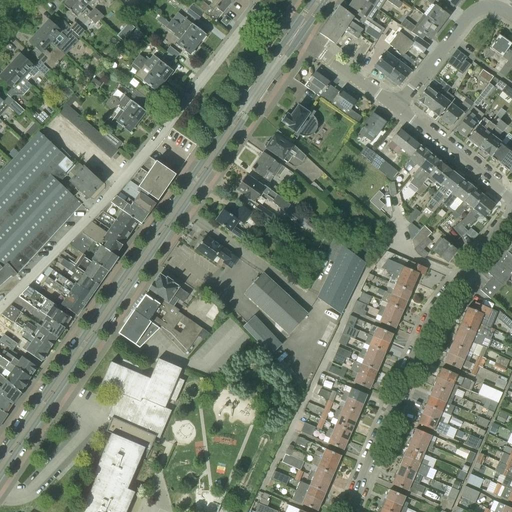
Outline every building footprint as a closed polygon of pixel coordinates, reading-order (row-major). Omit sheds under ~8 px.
[(85,8),(76,0),(66,0),(67,1),(63,5),(70,12),(68,14),(74,20),(85,8)] [(223,0),(215,10),(209,6),(203,12),(216,23),(231,5),(234,0),(223,0)] [(213,0),(209,6),(215,10),(223,0),(213,0)] [(353,0),(349,7),(367,18),(374,7),(362,0),(353,0)] [(402,3),(397,0),(384,0),(385,0),(385,1),(398,9),(401,5),(402,3)] [(198,7),(203,12),(209,6),(203,1),(201,4),(198,7)] [(187,13),(198,22),(203,15),(193,6),(187,13)] [(331,17),(338,21),(346,27),(346,26),(360,35),(363,30),(350,21),(353,16),(339,6),(331,17)] [(448,17),(434,6),(426,16),(440,27),(448,17)] [(90,13),(99,21),(103,16),(94,8),(90,13)] [(99,21),(90,13),(86,17),(95,25),(99,21)] [(190,56),(198,45),(169,23),(160,16),(157,20),(166,27),(165,28),(166,28),(165,30),(179,40),(175,45),(190,56)] [(221,21),(226,26),(231,21),(225,16),(221,21)] [(440,27),(426,16),(417,28),(431,39),(440,27)] [(346,27),(338,21),(331,17),(319,34),(334,44),(344,30),(353,37),(353,36),(357,39),(360,35),(346,26),(346,27)] [(39,32),(65,56),(78,41),(71,35),(73,33),(68,29),(67,27),(58,19),(52,24),(49,21),(39,32)] [(169,23),(198,45),(206,35),(186,20),(181,26),(172,19),(169,23)] [(415,27),(414,27),(404,19),(400,26),(411,33),(415,27)] [(368,27),(377,33),(380,35),(384,30),(372,21),(371,21),(368,27)] [(68,29),(73,33),(79,38),(85,32),(75,22),(68,29)] [(29,42),(42,54),(44,56),(39,61),(43,65),(45,63),(52,70),(65,56),(39,32),(29,42)] [(126,37),(120,32),(117,36),(122,41),(126,37)] [(413,43),(399,32),(389,45),(395,50),(396,51),(403,56),(404,55),(411,46),(413,43)] [(498,63),(494,70),(499,73),(506,63),(511,54),(511,52),(508,50),(511,44),(499,35),(489,48),(495,53),(492,58),(498,63)] [(412,74),(422,61),(426,56),(423,54),(429,45),(418,37),(413,43),(411,46),(419,51),(413,59),(410,59),(404,55),(403,56),(400,60),(387,77),(398,86),(405,76),(406,78),(410,72),(412,74)] [(180,55),(172,49),(169,47),(166,52),(168,54),(174,59),(176,60),(180,55)] [(403,56),(396,51),(393,54),(387,50),(374,68),(387,77),(400,60),(403,56)] [(467,58),(456,50),(451,56),(451,57),(462,64),(464,61),(467,58)] [(169,65),(174,59),(168,54),(163,60),(169,65)] [(499,73),(505,77),(511,67),(511,54),(506,63),(499,73)] [(10,66),(27,82),(32,77),(34,78),(39,72),(38,71),(20,55),(10,66)] [(139,55),(135,60),(164,82),(173,71),(158,60),(153,56),(150,60),(146,57),(144,59),(139,55)] [(451,57),(451,56),(446,63),(457,71),(462,64),(451,57)] [(135,60),(132,64),(133,64),(140,70),(137,73),(135,76),(142,81),(157,92),(164,82),(135,60)] [(470,65),(464,61),(462,64),(457,71),(462,75),(470,65)] [(27,82),(10,66),(0,76),(0,77),(16,93),(21,93),(29,84),(27,82)] [(320,97),(325,101),(333,91),(328,87),(331,84),(315,72),(308,82),(312,85),(308,89),(320,97)] [(101,84),(93,78),(89,84),(97,90),(101,84)] [(439,85),(432,80),(417,100),(419,102),(418,103),(421,105),(423,104),(428,108),(446,85),(446,84),(442,81),(439,85)] [(473,104),(477,107),(483,100),(493,88),(489,84),(473,104)] [(452,100),(446,95),(445,95),(450,88),(446,85),(428,108),(434,113),(433,115),(436,117),(438,116),(439,117),(450,103),(452,100)] [(61,92),(68,98),(73,93),(67,86),(61,92)] [(149,93),(141,87),(140,86),(136,91),(145,98),(149,93)] [(501,92),(505,95),(510,89),(506,86),(501,92)] [(333,91),(325,101),(346,116),(346,115),(357,124),(361,118),(350,110),(356,102),(340,90),(338,94),(333,91)] [(143,107),(148,100),(136,91),(131,98),(143,107)] [(75,95),(66,104),(70,108),(78,98),(75,95)] [(112,96),(108,100),(138,123),(146,112),(132,101),(125,96),(120,102),(112,96)] [(0,117),(8,108),(7,107),(5,105),(6,105),(0,99),(0,117)] [(464,115),(473,104),(466,99),(461,104),(455,99),(440,118),(443,120),(442,122),(446,124),(446,123),(451,127),(457,118),(458,119),(462,114),(464,115)] [(121,131),(123,128),(130,134),(138,123),(108,100),(105,105),(114,112),(114,113),(117,115),(110,123),(121,131)] [(7,107),(8,108),(18,117),(24,111),(13,101),(7,107)] [(66,104),(58,112),(63,117),(71,108),(70,108),(66,104)] [(288,127),(295,132),(292,136),(296,140),(299,136),(302,137),(304,137),(306,137),(308,137),(310,136),(312,135),(315,133),(316,131),(316,128),(317,126),(317,123),(316,120),(315,118),(313,116),(315,112),(311,109),(310,110),(306,107),(304,110),(298,106),(290,117),(287,114),(287,115),(283,116),(281,118),(282,122),(288,127)] [(466,138),(478,122),(483,115),(474,107),(473,108),(469,113),(455,130),(466,138)] [(71,108),(63,117),(68,121),(75,113),(71,108)] [(38,115),(35,112),(30,116),(43,128),(51,120),(42,112),(38,115)] [(75,113),(68,121),(73,125),(80,117),(75,113)] [(374,139),(385,123),(373,114),(358,136),(362,139),(366,134),(374,139)] [(490,123),(488,122),(484,118),(479,124),(467,139),(469,140),(468,142),(472,145),(474,144),(479,147),(499,120),(495,116),(490,123)] [(80,117),(73,125),(77,129),(85,121),(80,117)] [(494,138),(497,133),(499,135),(504,129),(509,133),(511,128),(511,119),(508,123),(506,125),(499,120),(479,147),(484,151),(483,154),(487,157),(489,156),(490,157),(501,144),(494,138)] [(85,121),(77,129),(82,133),(90,125),(85,121)] [(31,127),(36,132),(39,128),(34,124),(31,127)] [(90,125),(82,133),(87,138),(94,129),(90,125)] [(94,129),(87,138),(92,142),(99,134),(94,129)] [(410,138),(400,129),(390,141),(400,150),(410,138)] [(102,136),(104,138),(109,142),(113,146),(117,149),(122,144),(107,131),(102,136)] [(287,163),(292,157),(287,154),(290,151),(296,155),(294,157),(302,162),(306,157),(278,131),(269,144),(268,143),(267,143),(266,144),(265,144),(265,145),(265,146),(265,147),(266,149),(287,163)] [(59,183),(70,172),(76,166),(39,132),(0,173),(0,265),(2,268),(7,263),(17,275),(82,205),(74,197),(59,183)] [(99,134),(92,142),(96,146),(104,138),(102,136),(99,134)] [(500,164),(511,147),(511,137),(505,147),(501,144),(490,157),(491,158),(492,160),(494,162),(496,161),(500,164)] [(104,138),(96,146),(101,150),(109,142),(104,138)] [(410,138),(400,150),(410,158),(420,146),(410,138)] [(109,142),(101,150),(106,155),(113,146),(109,142)] [(106,155),(111,159),(118,150),(117,149),(113,146),(106,155)] [(419,168),(430,154),(420,146),(410,158),(403,167),(404,171),(408,175),(416,165),(419,168)] [(511,147),(500,164),(503,166),(504,169),(506,171),(508,171),(509,171),(511,167),(511,147)] [(377,155),(372,151),(365,160),(370,164),(377,155)] [(264,179),(268,173),(275,178),(283,166),(263,152),(251,168),(250,169),(264,179)] [(440,162),(430,154),(419,168),(412,177),(418,182),(425,173),(429,175),(440,162)] [(377,155),(370,164),(374,167),(381,159),(377,155)] [(133,178),(130,182),(157,201),(175,175),(149,157),(140,169),(133,178)] [(378,170),(385,162),(381,159),(374,167),(378,170)] [(390,166),(386,162),(379,171),(383,175),(390,166)] [(440,162),(429,175),(422,185),(422,184),(415,193),(420,196),(427,188),(431,183),(433,184),(435,183),(441,188),(453,172),(448,169),(448,167),(445,165),(444,165),(440,162)] [(79,163),(76,166),(70,172),(74,176),(68,182),(79,192),(74,197),(82,205),(102,185),(79,163)] [(390,166),(383,175),(387,178),(394,169),(390,166)] [(398,173),(397,172),(394,169),(387,178),(392,182),(398,173)] [(437,204),(443,196),(447,199),(452,193),(462,180),(460,179),(460,177),(457,175),(456,175),(453,172),(441,188),(431,200),(437,204)] [(264,198),(300,224),(305,218),(277,196),(264,186),(263,187),(246,176),(237,190),(243,195),(242,195),(249,200),(250,200),(255,203),(261,193),(264,194),(264,198)] [(442,205),(443,205),(447,209),(453,203),(459,207),(473,189),(472,188),(472,186),(469,183),(467,184),(462,180),(452,193),(447,199),(442,205)] [(324,190),(314,181),(309,187),(318,196),(324,190)] [(119,193),(149,213),(157,201),(130,182),(122,191),(119,193)] [(284,192),(279,189),(274,185),(271,190),(280,197),(284,192)] [(473,209),(483,196),(473,189),(459,207),(456,211),(451,215),(456,219),(468,205),(473,209)] [(369,202),(379,211),(384,206),(379,201),(383,196),(378,191),(369,202)] [(141,225),(141,224),(149,213),(119,193),(116,196),(110,203),(121,211),(137,222),(141,225)] [(483,196),(473,209),(465,218),(459,223),(453,229),(461,238),(468,232),(464,228),(468,224),(470,226),(476,220),(473,218),(477,213),(484,218),(494,205),(483,196)] [(102,212),(131,232),(137,222),(121,211),(110,203),(102,212)] [(223,210),(215,222),(241,239),(244,234),(239,231),(239,230),(235,227),(239,221),(242,216),(247,219),(252,213),(238,203),(230,215),(223,210)] [(273,225),(277,218),(259,206),(254,212),(273,225)] [(415,209),(406,221),(410,225),(411,224),(420,213),(415,209)] [(102,212),(98,216),(111,225),(108,229),(109,230),(125,240),(131,232),(102,212)] [(83,234),(82,233),(115,255),(118,251),(118,252),(126,240),(125,240),(109,230),(106,228),(105,227),(94,220),(100,224),(97,228),(91,224),(87,228),(83,234)] [(331,240),(309,223),(305,227),(327,244),(331,240)] [(408,228),(411,241),(420,231),(411,224),(410,225),(408,228)] [(420,231),(411,241),(413,249),(419,256),(420,257),(424,259),(428,254),(426,253),(423,250),(431,242),(426,237),(431,233),(424,226),(420,231)] [(118,258),(115,255),(82,233),(70,246),(85,256),(108,272),(118,258)] [(196,250),(214,262),(217,257),(223,261),(222,263),(231,269),(238,259),(205,236),(196,250)] [(323,258),(324,259),(334,263),(317,298),(340,314),(365,264),(342,246),(342,247),(333,239),(323,258)] [(457,251),(442,239),(433,251),(448,263),(457,251)] [(322,256),(327,249),(321,244),(316,252),(322,256)] [(511,273),(511,246),(511,247),(488,274),(492,277),(480,291),(490,299),(511,273)] [(387,252),(375,266),(392,273),(415,283),(419,273),(424,276),(427,269),(411,262),(408,269),(395,263),(394,266),(386,263),(389,260),(394,255),(387,252)] [(72,265),(63,259),(76,269),(75,270),(99,285),(108,272),(85,256),(79,264),(77,263),(74,267),(72,265)] [(63,259),(59,265),(73,274),(70,279),(77,284),(92,295),(99,285),(75,270),(76,269),(63,259)] [(0,265),(0,286),(2,285),(11,276),(13,278),(17,275),(7,263),(2,268),(0,265)] [(47,278),(52,271),(48,268),(43,274),(47,278)] [(47,277),(47,278),(55,283),(63,288),(86,304),(92,295),(77,284),(70,279),(62,273),(58,278),(55,283),(47,277)] [(246,295),(289,335),(308,315),(264,273),(246,295)] [(388,282),(411,292),(415,283),(392,273),(388,282)] [(178,300),(183,303),(189,295),(173,284),(174,283),(166,278),(166,279),(159,275),(149,290),(173,307),(178,300)] [(308,291),(313,280),(305,277),(302,283),(301,282),(299,285),(308,291)] [(47,278),(44,282),(66,297),(60,305),(73,314),(77,317),(86,304),(63,288),(55,283),(47,278)] [(407,301),(411,292),(388,282),(388,283),(395,285),(393,290),(388,288),(386,292),(407,301)] [(63,328),(70,318),(54,307),(49,314),(46,312),(48,310),(38,303),(41,297),(28,288),(18,298),(24,302),(33,308),(63,328)] [(407,301),(386,292),(378,289),(376,294),(382,296),(380,301),(382,301),(403,310),(407,301)] [(139,348),(159,329),(184,355),(198,336),(204,340),(209,334),(202,329),(178,312),(179,311),(173,307),(149,290),(145,296),(144,295),(118,334),(139,348)] [(367,305),(371,297),(361,293),(358,301),(367,305)] [(42,328),(57,337),(63,328),(33,308),(24,302),(18,298),(10,306),(20,312),(21,313),(24,309),(41,321),(43,320),(45,321),(42,327),(42,328)] [(366,306),(356,301),(351,312),(364,317),(366,312),(364,311),(366,306)] [(378,311),(399,320),(403,310),(382,301),(378,311)] [(467,308),(463,317),(485,327),(486,325),(485,325),(489,316),(488,316),(490,309),(475,303),(472,310),(467,308)] [(20,312),(10,306),(1,315),(12,323),(13,324),(21,313),(20,312)] [(399,320),(378,311),(376,315),(374,320),(395,329),(399,320)] [(499,319),(510,329),(511,330),(511,321),(504,314),(499,319)] [(350,316),(346,325),(348,326),(353,328),(357,319),(350,316)] [(485,327),(463,317),(459,326),(484,337),(490,339),(494,330),(485,327)] [(243,327),(270,356),(277,349),(250,320),(243,327)] [(42,328),(42,327),(37,324),(35,324),(33,328),(27,323),(22,329),(24,331),(49,348),(50,347),(52,347),(54,344),(53,342),(57,337),(42,328)] [(20,328),(13,324),(10,328),(17,333),(20,328)] [(346,325),(342,334),(344,335),(349,337),(354,340),(358,331),(353,328),(348,326),(346,325)] [(377,327),(376,328),(372,326),(368,335),(373,337),(389,344),(393,334),(377,327)] [(459,326),(455,335),(486,349),(486,348),(481,346),(484,337),(459,326)] [(25,351),(40,362),(41,361),(44,360),(45,358),(45,356),(49,348),(24,331),(21,337),(27,341),(22,349),(25,351)] [(342,334),(338,343),(345,346),(349,337),(344,335),(342,334)] [(0,341),(13,351),(17,344),(3,335),(0,339),(0,341)] [(486,349),(455,335),(451,345),(467,351),(478,356),(482,358),(486,349)] [(369,346),(385,353),(389,344),(373,337),(369,346)] [(447,354),(474,366),(475,363),(469,360),(470,358),(465,356),(467,351),(451,345),(447,354)] [(385,353),(369,346),(367,351),(362,349),(360,353),(381,362),(385,353)] [(335,354),(345,358),(348,359),(351,353),(338,348),(335,354)] [(353,361),(377,371),(381,362),(360,353),(359,353),(355,362),(354,361),(353,361)] [(345,358),(335,354),(332,360),(342,364),(343,364),(345,358)] [(472,370),(470,374),(474,376),(478,367),(474,366),(447,354),(444,363),(460,370),(461,366),(472,370)] [(0,365),(9,371),(9,372),(10,374),(6,381),(20,393),(30,377),(0,356),(0,365)] [(485,359),(482,358),(478,356),(475,363),(474,366),(478,367),(481,368),(485,359)] [(509,361),(498,356),(495,363),(506,368),(509,361)] [(13,358),(9,363),(30,377),(37,367),(21,357),(19,362),(13,358)] [(126,511),(135,492),(128,489),(141,459),(141,457),(145,448),(150,450),(153,443),(155,438),(159,439),(160,439),(172,411),(165,408),(169,399),(175,402),(184,381),(178,378),(181,369),(158,359),(150,379),(141,375),(144,369),(122,359),(120,366),(110,362),(100,385),(100,386),(117,393),(113,403),(107,417),(112,419),(106,432),(109,433),(111,434),(106,445),(93,476),(96,478),(83,509),(81,511),(126,511)] [(353,361),(351,367),(350,371),(352,372),(373,381),(377,371),(353,361)] [(503,373),(506,368),(495,363),(493,366),(492,368),(503,373)] [(342,367),(340,371),(330,366),(327,372),(338,377),(342,379),(347,369),(342,367)] [(472,381),(457,375),(441,368),(437,378),(457,387),(468,391),(472,381)] [(351,376),(355,378),(353,383),(369,390),(373,381),(352,372),(351,376)] [(504,388),(506,382),(507,380),(499,376),(495,385),(494,387),(503,390),(504,388)] [(437,378),(433,387),(454,396),(457,387),(437,378)] [(0,395),(13,404),(20,393),(6,381),(1,389),(0,388),(0,395)] [(502,393),(482,384),(477,395),(486,398),(497,403),(502,393)] [(451,402),(454,396),(433,387),(430,396),(450,405),(451,402)] [(317,396),(328,401),(332,403),(336,393),(332,392),(331,394),(320,389),(317,396)] [(367,396),(351,389),(349,393),(344,391),(342,396),(363,405),(367,396)] [(0,409),(6,414),(9,408),(10,409),(13,404),(0,395),(0,409)] [(342,396),(340,400),(345,402),(343,407),(359,414),(363,405),(342,396)] [(430,396),(426,406),(450,416),(452,411),(454,406),(450,405),(430,396)] [(474,404),(488,410),(493,413),(497,403),(486,398),(483,404),(475,401),(475,402),(474,404)] [(332,403),(328,401),(324,410),(328,412),(330,408),(332,403)] [(338,410),(336,410),(334,414),(355,423),(359,414),(340,406),(338,410)] [(450,416),(426,406),(422,415),(442,423),(443,421),(444,419),(440,417),(441,412),(450,416)] [(324,421),(328,412),(324,410),(322,413),(320,419),(324,421)] [(507,416),(500,412),(496,421),(503,424),(507,416)] [(336,426),(351,432),(355,423),(334,414),(332,419),(338,421),(336,426)] [(442,423),(422,415),(418,424),(445,436),(449,426),(447,425),(442,423)] [(485,429),(489,422),(479,417),(476,424),(485,429)] [(321,430),(324,421),(320,419),(316,428),(321,430)] [(311,437),(315,428),(304,423),(300,432),(311,437)] [(495,434),(498,426),(493,424),(492,425),(489,432),(495,434)] [(328,428),(326,433),(347,442),(351,432),(336,426),(334,430),(329,428),(328,428)] [(416,430),(412,439),(432,447),(433,443),(430,441),(432,437),(416,430)] [(326,433),(325,437),(330,439),(328,444),(343,451),(347,442),(326,433)] [(477,450),(481,441),(468,435),(464,445),(477,450)] [(308,449),(310,443),(297,437),(294,443),(308,449)] [(432,447),(412,439),(408,448),(424,455),(426,450),(431,452),(433,448),(432,447)] [(305,455),(292,450),(293,447),(289,445),(285,454),(302,462),(305,455)] [(503,451),(510,455),(511,450),(511,449),(505,446),(503,451)] [(424,455),(408,448),(404,457),(426,466),(428,462),(422,459),(424,455)] [(315,451),(313,455),(321,459),(337,466),(341,456),(325,449),(323,454),(315,451)] [(471,464),(475,454),(469,451),(465,461),(471,464)] [(484,460),(485,456),(479,453),(475,462),(480,465),(481,465),(482,464),(484,460)] [(505,465),(511,468),(511,461),(511,462),(511,461),(511,456),(510,456),(503,453),(498,462),(504,465),(505,465)] [(303,462),(302,462),(285,454),(281,462),(300,470),(303,462)] [(337,466),(321,459),(313,455),(313,456),(314,456),(310,465),(312,466),(333,475),(337,466)] [(416,473),(422,476),(425,478),(430,467),(426,466),(404,457),(400,466),(416,473)] [(478,471),(480,465),(475,462),(472,468),(478,471)] [(498,473),(505,477),(511,479),(511,468),(505,465),(504,465),(498,462),(494,471),(498,473)] [(310,471),(308,475),(329,484),(333,475),(312,466),(310,471)] [(422,476),(416,473),(400,466),(396,476),(418,485),(422,476)] [(456,478),(463,481),(467,472),(461,470),(461,471),(460,470),(456,478)] [(289,477),(274,471),(271,480),(286,487),(289,477)] [(298,482),(302,473),(297,471),(294,480),(298,482)] [(483,480),(470,474),(466,483),(479,489),(483,480)] [(306,479),(311,481),(309,486),(325,493),(329,484),(308,475),(306,479)] [(396,476),(392,485),(408,492),(415,495),(416,492),(422,494),(424,487),(418,485),(396,476)] [(511,479),(505,477),(501,486),(506,489),(511,491),(511,479)] [(269,492),(274,482),(270,480),(265,491),(269,492)] [(451,487),(457,490),(460,483),(454,480),(451,487)] [(296,491),(321,503),(325,493),(309,486),(299,482),(296,491)] [(511,502),(511,491),(506,489),(501,486),(496,484),(495,485),(491,493),(506,500),(511,502)] [(455,500),(458,491),(447,486),(443,495),(455,500)] [(465,486),(460,496),(474,503),(479,493),(465,486)] [(292,501),(301,504),(301,505),(317,511),(321,503),(296,491),(292,501)] [(404,502),(406,497),(390,491),(386,500),(406,508),(408,504),(404,502)] [(259,504),(265,507),(267,508),(269,502),(267,501),(269,496),(264,494),(259,504)] [(443,495),(439,506),(450,510),(455,500),(443,495)] [(382,509),(389,511),(405,511),(407,509),(406,508),(386,500),(382,509)] [(493,511),(511,511),(511,509),(504,506),(498,503),(493,511)]
